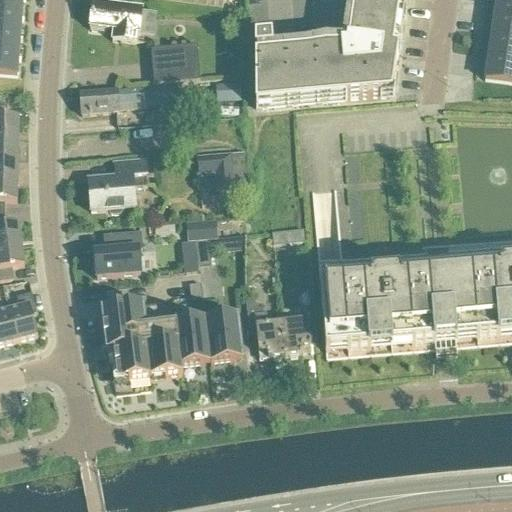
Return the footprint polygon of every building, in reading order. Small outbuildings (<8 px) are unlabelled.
[(0,0),(0,20),(22,22),(23,1),(0,0)] [(151,0),(151,8),(223,17),(224,0),(151,0)] [(355,0),(347,55),(255,63),(255,114),(392,102),(392,101),(406,0),(355,0)] [(494,25),(511,27),(511,7),(496,5),(494,25)] [(112,46),(137,49),(138,40),(139,40),(142,16),(93,9),(90,33),(91,34),(91,36),(104,38),(105,35),(113,36),(112,46)] [(0,40),(20,42),(22,22),(0,20),(0,40)] [(225,20),(225,37),(238,36),(238,20),(225,20)] [(491,45),(511,48),(511,27),(494,25),(491,45)] [(0,60),(19,62),(20,42),(0,40),(0,60)] [(255,44),(255,58),(273,56),(272,43),(255,44)] [(488,65),(511,68),(511,48),(491,45),(488,65)] [(150,55),(154,91),(200,87),(196,51),(150,55)] [(0,81),(17,83),(19,62),(0,60),(0,81)] [(511,90),(511,68),(488,65),(484,86),(511,90)] [(216,90),(216,107),(241,107),(240,90),(216,90)] [(80,99),(82,121),(146,116),(145,114),(174,111),(172,92),(144,94),(80,99)] [(0,142),(18,143),(18,123),(6,123),(7,111),(0,110),(0,142)] [(0,164),(17,165),(18,143),(0,142),(0,164)] [(198,164),(199,180),(215,178),(217,195),(233,194),(230,161),(198,164)] [(0,184),(17,185),(17,165),(0,164),(0,184)] [(88,186),(91,218),(108,216),(111,219),(114,220),(117,220),(121,218),(123,215),(135,214),(134,194),(147,193),(145,166),(114,169),(115,184),(88,186)] [(0,219),(4,219),(5,207),(17,208),(17,185),(0,184),(0,219)] [(0,254),(21,251),(18,229),(6,231),(4,219),(0,219),(0,254)] [(218,245),(216,228),(186,230),(187,247),(218,245)] [(305,248),(303,236),(290,237),(291,250),(305,248)] [(140,281),(138,256),(143,256),(141,238),(109,241),(111,257),(94,258),(96,284),(140,281)] [(199,271),(210,270),(208,246),(196,247),(199,271)] [(511,250),(318,267),(326,365),(511,349),(511,250)] [(21,251),(0,254),(0,287),(14,285),(12,273),(24,272),(21,251)] [(201,289),(189,291),(191,305),(202,303),(201,289)] [(19,312),(8,315),(17,348),(37,342),(32,320),(37,319),(31,298),(16,302),(19,312)] [(286,362),(282,329),(272,330),(272,329),(266,325),(266,320),(261,320),(261,315),(249,306),(245,307),(248,333),(255,332),(259,365),(271,364),(274,366),(280,366),(282,363),(286,362)] [(114,355),(119,390),(182,383),(181,375),(180,375),(175,331),(170,332),(168,311),(113,317),(117,355),(114,355)] [(0,352),(17,348),(8,315),(0,316),(0,352)] [(296,328),(282,329),(286,362),(288,362),(290,364),(297,364),(299,361),(311,359),(306,315),(294,316),(296,328)] [(237,324),(205,327),(211,371),(233,368),(233,365),(242,363),(237,324)] [(205,327),(175,331),(180,375),(181,375),(203,372),(202,368),(209,367),(209,371),(211,371),(205,327)]
